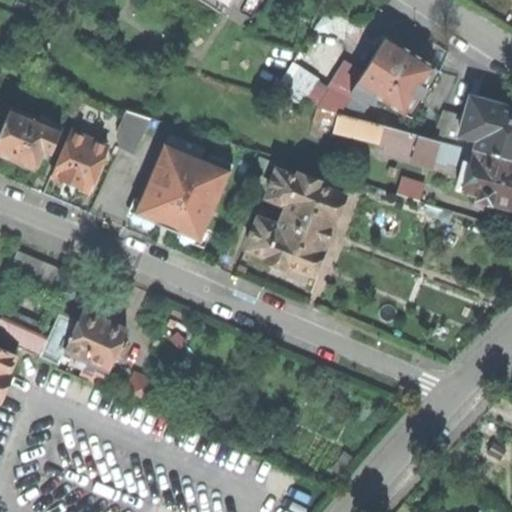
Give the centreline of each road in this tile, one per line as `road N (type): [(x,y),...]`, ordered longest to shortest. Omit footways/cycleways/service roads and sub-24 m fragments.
road 1 (residential): [(451,396),(0,203)]
road 2 (unknown): [(0,486),(35,429),(57,420),(228,490),(239,511)]
road 3 (residential): [(353,511),(451,396)]
